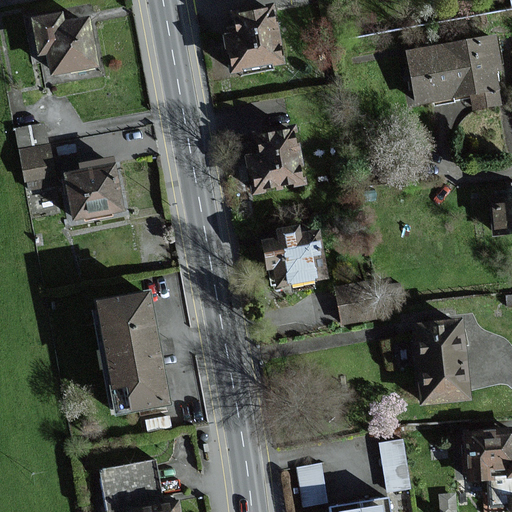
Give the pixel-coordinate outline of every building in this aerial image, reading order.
[(68,10),(35,16),(42,55),(50,53),(54,74),(103,66),(94,14),(69,19),(68,10)] [(264,10),(222,18),(226,39),(215,41),(221,77),(274,68),(264,10)] [(494,36),(403,54),(414,109),(465,99),(467,108),(498,102),(492,74),(501,72),(494,36)] [(247,158),(236,160),(243,200),(299,190),(288,129),(243,137),(247,158)] [(52,144),(21,149),(27,181),(58,175),(52,144)] [(120,161),(68,170),(77,219),(128,209),(120,161)] [(511,199),(490,201),(492,235),(511,234),(511,199)] [(291,230),(268,234),(269,242),(253,245),(259,275),(265,274),(269,293),(282,291),(283,298),(313,292),(312,284),(321,283),(312,233),(292,237),(291,230)] [(373,283),(332,289),(337,327),(378,321),(373,283)] [(156,290),(101,300),(121,409),(176,399),(156,290)] [(456,325),(411,329),(419,406),(464,401),(456,325)] [(511,431),(473,434),(457,435),(460,490),(483,488),(484,511),(497,511),(511,511),(511,431)] [(410,487),(402,440),(381,443),(388,490),(410,487)] [(158,459),(102,470),(109,511),(134,511),(132,499),(164,494),(158,459)] [(327,501),(321,464),(298,468),(304,505),(327,501)] [(186,511),(183,492),(164,494),(132,499),(134,511),(186,511)] [(337,507),(330,508),(330,511),(389,511),(387,499),(382,500),(337,507)]
